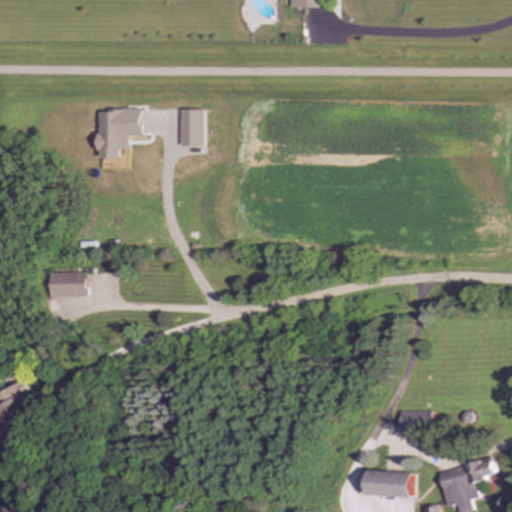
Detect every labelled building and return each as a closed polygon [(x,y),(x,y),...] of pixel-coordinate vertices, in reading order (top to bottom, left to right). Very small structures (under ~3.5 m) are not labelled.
[(293,0),(293,9),(321,9),(321,2),(330,2),(329,0),(293,0)] [(131,137),(146,136),(145,110),(103,111),(104,136),(101,136),(101,159),(122,158),(122,150),(132,150),(131,137)] [(205,146),(206,111),(183,110),(183,146),(205,146)] [(88,273),(52,274),(53,297),(89,296),(88,273)] [(0,407),(19,437),(37,425),(32,416),(38,412),(31,400),(38,396),(27,379),(0,395),(0,407)] [(434,412),(402,412),(402,429),(433,429),(434,412)] [(442,473),(451,508),(462,505),(463,511),(473,511),(477,511),(474,501),(482,499),(479,484),(491,481),(490,477),(500,475),(496,459),(442,473)] [(371,497),(416,498),(417,473),(372,472),(371,497)]
